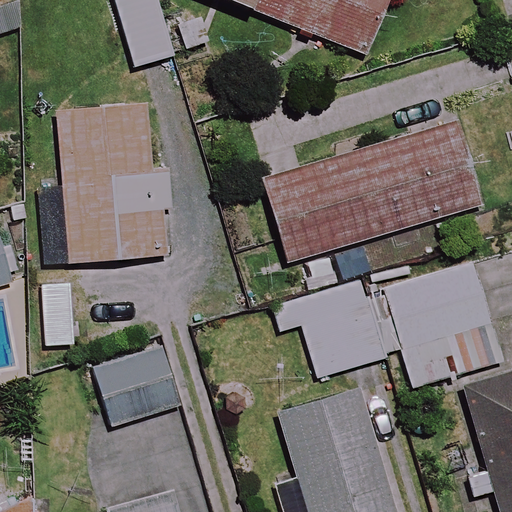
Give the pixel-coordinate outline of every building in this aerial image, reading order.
[(0,0),(0,32),(20,27),(12,0),(0,0)] [(168,57),(152,0),(109,0),(129,68),(168,57)] [(218,0),(361,56),(382,0),(218,0)] [(296,131),(288,105),(250,117),(258,143),(296,131)] [(144,168),(140,107),(54,112),(63,263),(162,257),(156,167),(144,168)] [(476,206),(452,125),(263,181),(287,262),(476,206)] [(366,274),(360,251),(302,267),(308,290),(366,274)] [(311,377),(393,357),(401,387),(505,361),(481,265),(377,291),(374,281),(267,308),(273,332),(298,326),(311,377)] [(511,366),(511,316),(501,319),(511,367),(511,366)] [(174,407),(159,350),(81,370),(96,428),(174,407)] [(511,511),(511,370),(460,385),(496,511),(511,511)] [(272,415),(292,480),(271,486),(278,511),(388,511),(351,390),(272,415)]
